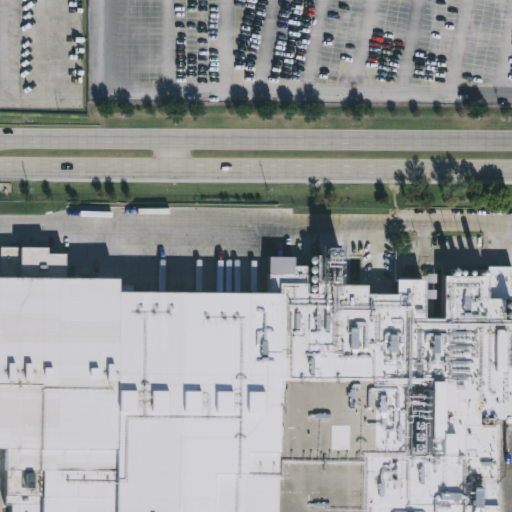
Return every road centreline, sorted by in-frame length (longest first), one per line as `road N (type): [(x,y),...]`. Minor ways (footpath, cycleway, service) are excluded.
road 1 (primary): [(0,169),(511,172)]
road 2 (primary): [(511,144),(0,143)]
